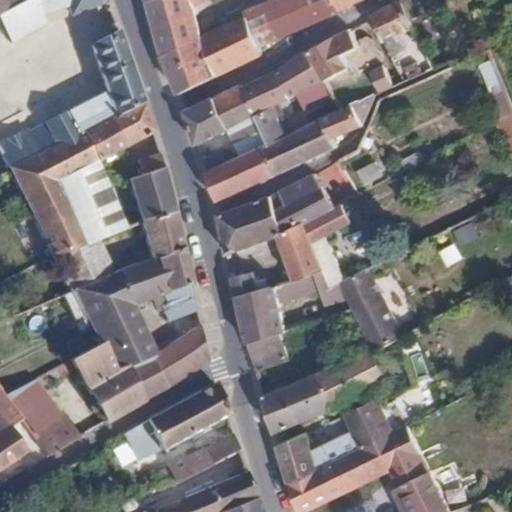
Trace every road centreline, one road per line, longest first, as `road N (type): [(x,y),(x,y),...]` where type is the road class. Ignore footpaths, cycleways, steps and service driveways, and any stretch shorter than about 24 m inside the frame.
road 1 (tertiary): [(238,360),(192,183),(124,0)]
road 2 (unclassified): [(0,494),(204,371),(238,360)]
road 3 (tertiary): [(277,511),(245,421),(238,360)]
